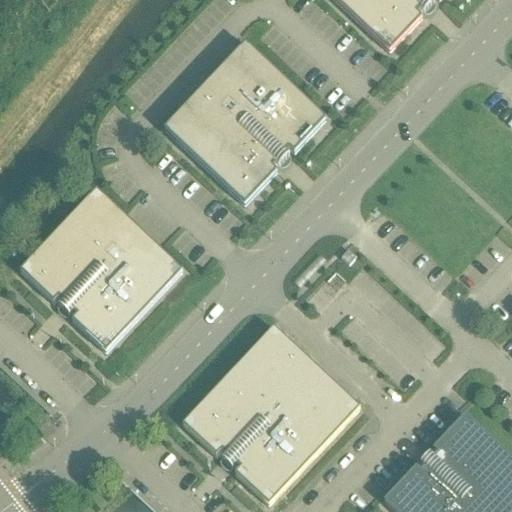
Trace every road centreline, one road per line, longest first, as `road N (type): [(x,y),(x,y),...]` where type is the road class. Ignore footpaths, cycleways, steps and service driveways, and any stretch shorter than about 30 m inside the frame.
road 1 (unclassified): [(258,287),(136,171),(126,128),(248,0)]
road 2 (unclassified): [(335,210),(480,56)]
road 3 (unclassified): [(108,429),(258,287)]
road 4 (unclassified): [(406,430),(258,287)]
road 5 (unclassified): [(473,349),(335,210)]
road 6 (unknown): [(307,334),(343,307),(437,392)]
road 7 (unclassified): [(108,429),(0,323)]
road 8 (unclassified): [(359,92),(262,0)]
road 9 (unclassified): [(8,511),(108,429)]
